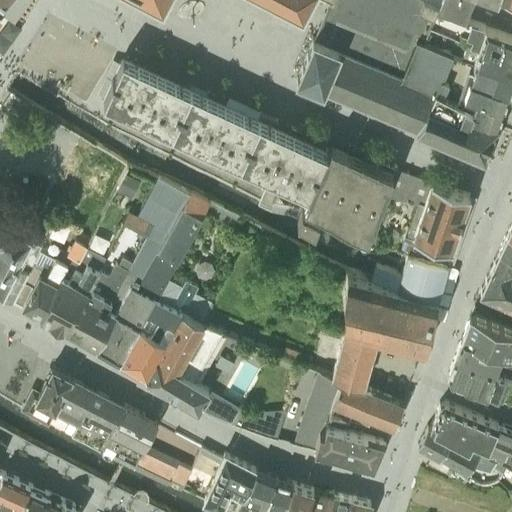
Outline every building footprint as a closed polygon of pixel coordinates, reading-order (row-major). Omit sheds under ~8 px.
[(152,0),(163,5),(249,50),(274,0),(277,0),(303,13),(309,0),(152,0)] [(452,51),(441,46),(425,40),(431,24),(438,4),(430,0),(327,0),(326,3),(328,4),(325,11),(323,16),(324,16),(319,26),(318,25),(318,27),(319,27),(315,36),(312,35),(311,39),(313,40),(310,49),(307,47),(306,51),(308,52),(305,61),(302,59),(300,63),(303,64),(300,73),(297,72),(295,75),(296,76),(300,78),(300,77),(318,85),(318,86),(322,87),(416,127),(434,86),(436,87),(451,54),(452,54),(452,51)] [(511,0),(440,0),(439,4),(431,24),(447,31),(458,36),(460,30),(466,17),(473,0),(489,0),(497,3),(498,0),(511,0)] [(466,17),(460,30),(473,34),(470,43),(478,46),(511,57),(511,33),(485,25),(485,24),(466,17)] [(511,77),(511,57),(478,46),(470,43),(467,41),(462,57),(473,60),(494,67),(489,84),(508,90),(511,77)] [(312,142),(314,137),(277,119),(261,112),(259,117),(123,54),(104,96),(118,103),(114,112),(113,113),(264,184),(269,173),(308,191),(328,148),(326,148),(326,149),(312,142)] [(462,58),(452,54),(451,54),(436,87),(436,88),(464,100),(474,105),(472,110),(497,121),(500,114),(508,90),(489,84),(494,67),(473,60),(462,57),(462,58)] [(436,88),(436,87),(434,86),(416,127),(485,156),(486,153),(497,121),(472,110),(474,105),(464,100),(436,88)] [(314,206),(321,209),(367,230),(369,226),(371,227),(384,193),(394,166),(348,145),(346,149),(331,142),(328,148),(308,191),(309,191),(302,205),(297,215),(314,223),(319,213),(312,210),(314,206)] [(417,205),(427,177),(395,165),(394,166),(384,193),(417,205)] [(128,170),(121,185),(134,192),(142,177),(128,170)] [(407,249),(447,260),(470,192),(432,179),(427,177),(417,205),(412,221),(407,233),(409,234),(404,248),(407,249)] [(119,358),(167,276),(203,214),(209,202),(157,178),(138,213),(153,220),(146,233),(147,234),(133,260),(128,268),(87,339),(96,344),(119,358)] [(153,220),(138,213),(129,208),(122,220),(146,233),(153,220)] [(106,216),(102,231),(115,234),(119,219),(106,216)] [(0,220),(0,291),(2,292),(10,296),(10,297),(12,298),(12,297),(37,247),(41,240),(34,237),(0,220)] [(498,248),(511,254),(511,230),(507,228),(498,248)] [(66,253),(70,255),(78,259),(82,252),(86,243),(75,236),(67,251),(66,253)] [(41,313),(67,261),(56,255),(54,257),(37,247),(12,297),(23,302),(22,303),(41,313)] [(88,256),(82,252),(78,259),(70,255),(67,261),(41,313),(64,326),(75,304),(79,306),(100,268),(99,268),(98,267),(105,255),(92,248),(88,256)] [(511,254),(498,248),(480,288),(479,289),(480,289),(511,304),(511,254)] [(447,260),(407,249),(407,251),(403,264),(402,264),(401,268),(402,268),(401,271),(400,271),(397,282),(397,283),(370,276),(347,269),(343,291),(346,325),(376,333),(425,344),(447,260)] [(123,255),(119,262),(128,268),(133,260),(123,255)] [(109,273),(100,268),(79,306),(75,304),(64,326),(70,329),(87,339),(128,268),(119,262),(116,261),(109,273)] [(183,284),(167,276),(119,358),(146,374),(182,309),(204,320),(213,300),(196,291),(198,285),(186,278),(183,284)] [(209,385),(183,370),(178,367),(198,329),(221,341),(225,332),(204,320),(182,309),(146,374),(166,386),(167,387),(168,387),(172,389),(177,393),(178,394),(179,394),(197,405),(209,385)] [(511,328),(471,314),(470,314),(461,337),(511,355),(511,328)] [(347,379),(349,380),(362,383),(376,333),(346,325),(344,324),(330,373),(341,377),(347,379)] [(511,355),(461,337),(455,354),(511,375),(511,355)] [(300,360),(304,352),(285,344),(282,352),(300,360)] [(511,375),(455,354),(449,370),(448,371),(448,372),(448,373),(449,374),(449,375),(450,376),(450,377),(451,377),(452,378),(452,377),(504,400),(511,380),(511,375)] [(22,406),(46,419),(53,406),(54,406),(70,374),(53,365),(39,390),(32,387),(22,406)] [(100,448),(123,402),(70,374),(54,406),(71,415),(65,429),(100,448)] [(308,397),(294,441),(314,447),(319,428),(324,429),(328,413),(342,417),(349,380),(347,379),(341,377),(333,405),(308,397)] [(342,417),(349,419),(351,413),(368,419),(370,414),(395,424),(403,400),(362,383),(349,380),(342,417)] [(439,400),(430,424),(469,443),(470,441),(487,451),(498,421),(444,398),(439,400)] [(124,402),(123,402),(100,448),(123,459),(134,465),(157,420),(124,403),(124,402)] [(314,447),(314,448),(338,455),(338,456),(350,460),(351,459),(374,465),(386,438),(328,422),(328,420),(347,425),(349,419),(342,417),(328,413),(324,429),(319,428),(314,447)] [(418,442),(422,445),(427,448),(467,472),(476,459),(493,467),(484,480),(492,485),(507,464),(511,466),(511,426),(498,421),(487,451),(470,441),(469,443),(430,424),(427,422),(418,442)] [(224,450),(215,468),(212,472),(214,473),(203,498),(231,511),(234,511),(256,466),(224,450)] [(276,474),(256,466),(234,511),(249,511),(255,500),(264,503),(276,474)] [(0,491),(2,493),(21,501),(30,481),(0,467),(0,491)] [(282,511),(293,480),(276,474),(264,503),(266,503),(266,502),(273,503),(271,509),(263,506),(261,511),(260,511),(282,511)] [(305,511),(314,487),(293,480),(282,511),(305,511)] [(21,501),(2,493),(0,497),(0,511),(38,511),(48,490),(30,481),(21,501)] [(325,511),(327,507),(333,491),(314,487),(305,511),(325,511)] [(77,511),(79,508),(74,506),(75,502),(48,490),(38,511),(77,511)] [(327,507),(325,511),(347,511),(352,495),(333,491),(327,507)] [(365,498),(352,495),(347,511),(366,511),(371,499),(365,498)]
